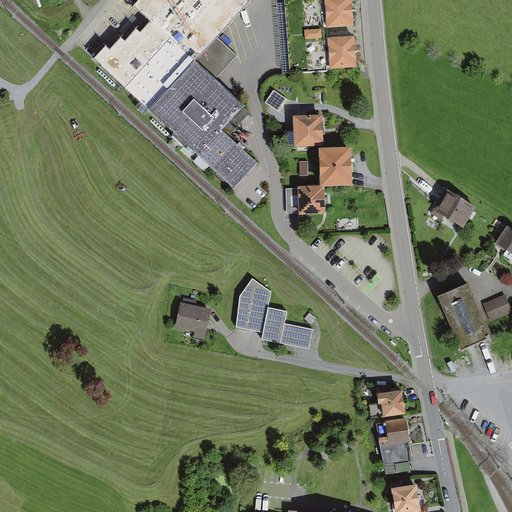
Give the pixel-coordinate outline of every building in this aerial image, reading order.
[(251,0),(144,0),(138,7),(156,23),(143,37),(138,33),(129,44),(123,39),(111,52),(106,47),(95,59),(151,110),(195,62),(217,38),(251,0)] [(353,25),(351,0),(323,0),(325,26),(353,25)] [(283,75),(291,74),(287,7),(278,8),(283,75)] [(321,29),(305,30),(305,39),(321,38),(321,29)] [(357,65),(355,37),(328,38),(330,67),(357,65)] [(236,56),(217,38),(195,62),(213,80),(224,68),(236,56)] [(213,80),(195,62),(151,110),(234,186),(257,161),(228,135),(249,112),(213,80)] [(275,90),(267,106),(281,113),(289,98),(275,90)] [(296,146),(322,146),(322,117),(295,118),(296,146)] [(350,149),(320,150),(321,185),(351,185),(350,149)] [(323,212),(321,185),(298,186),(299,213),(323,212)] [(450,195),(440,209),(452,217),(449,222),(461,230),(474,211),(450,195)] [(271,292),(253,279),(240,296),(236,328),(263,332),(268,308),(271,292)] [(467,289),(441,300),(461,345),(488,333),(467,289)] [(499,294),(481,302),(488,317),(506,310),(499,294)] [(180,303),(176,327),(196,330),(195,337),(205,339),(207,326),(210,309),(180,303)] [(309,350),(314,329),(284,323),(287,312),(268,308),(263,332),(262,340),(309,350)] [(315,318),(310,313),(305,319),(311,324),(313,321),(315,318)] [(405,393),(380,397),(383,419),(407,416),(405,393)] [(408,422),(388,424),(387,437),(381,438),(384,466),(414,461),(408,422)] [(420,511),(418,488),(393,491),(395,511),(420,511)]
